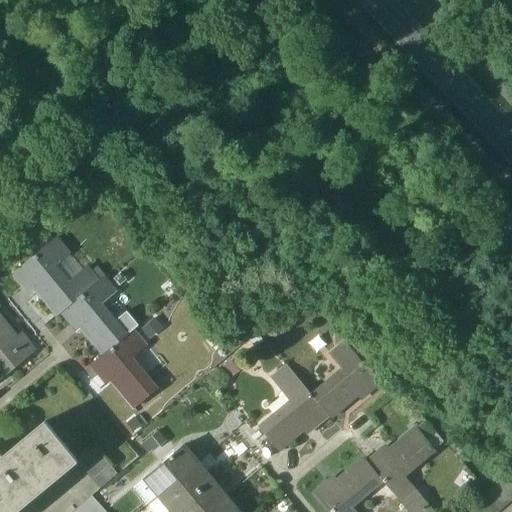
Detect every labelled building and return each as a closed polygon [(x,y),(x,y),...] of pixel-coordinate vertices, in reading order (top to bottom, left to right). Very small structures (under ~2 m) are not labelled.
[(63,292),(48,274),(68,257),(55,241),(16,274),(26,286),(30,284),(57,317),(62,313),(79,299),(68,287),(63,292)] [(109,331),(95,314),(116,297),(102,280),(79,299),(62,313),(72,325),(76,322),(104,356),(126,339),(115,326),(109,331)] [(15,339),(0,320),(0,381),(34,354),(19,336),(15,339)] [(140,383),(125,366),(146,350),(132,334),(126,339),(104,356),(93,366),(103,379),(107,376),(135,409),(156,392),(145,379),(140,383)] [(325,386),(312,398),(327,416),(330,420),(364,391),(367,395),(379,385),(346,346),(331,358),(347,378),(330,392),(325,386)] [(279,424),(274,418),(261,429),(279,451),(313,423),(316,426),(327,416),(312,398),(294,377),(279,389),(296,410),(279,424)] [(0,511),(18,511),(76,465),(77,464),(47,428),(5,463),(0,457),(0,511)] [(416,431),(383,459),(380,455),(368,465),(382,482),(401,505),(416,492),(399,472),(416,458),(421,463),(434,453),(416,431)] [(183,448),(146,479),(160,496),(197,465),(183,448)] [(117,476),(94,450),(77,464),(76,465),(100,491),(117,476)] [(368,465),(364,460),(330,489),(327,485),(315,495),(329,511),(354,511),(347,502),(364,488),(368,493),(382,482),(368,465)] [(197,465),(160,496),(173,511),(174,511),(211,482),(197,465)] [(511,482),(507,476),(498,483),(511,499),(511,482)] [(146,479),(133,490),(147,506),(160,496),(146,479)] [(211,482),(174,511),(209,511),(225,498),(211,482)] [(511,500),(511,499),(498,483),(490,490),(504,508),(511,500)] [(498,511),(504,508),(490,490),(481,497),(493,511),(498,511)] [(434,511),(435,511),(421,496),(406,509),(409,511),(434,511)] [(493,511),(481,497),(473,504),(480,511),(493,511)] [(102,511),(91,498),(74,511),(102,511)] [(236,511),(225,498),(209,511),(236,511)]
